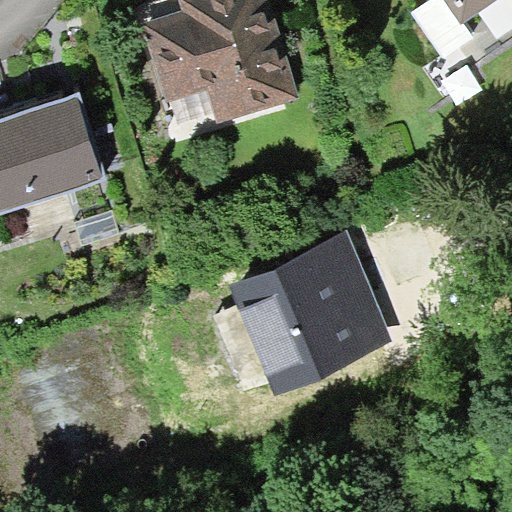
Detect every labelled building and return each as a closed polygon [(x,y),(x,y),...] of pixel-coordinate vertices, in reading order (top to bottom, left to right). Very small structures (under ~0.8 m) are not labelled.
[(188,0),(190,6),(148,18),(170,90),(210,78),(220,112),(293,91),(270,14),(255,18),(250,0),(188,0)] [(462,14),(452,0),(421,0),(413,6),(445,52),(474,32),(462,14)] [(452,0),(462,14),(482,0),(452,0)] [(69,105),(63,87),(28,98),(0,106),(0,203),(107,171),(80,82),(75,84),(80,102),(69,105)] [(75,84),(63,87),(69,105),(80,102),(75,84)] [(312,250),(240,280),(262,332),(267,330),(284,370),(381,330),(359,278),(344,242),(313,254),(312,250)]
